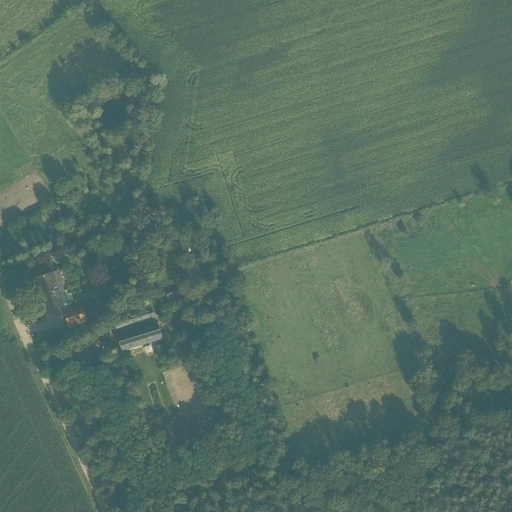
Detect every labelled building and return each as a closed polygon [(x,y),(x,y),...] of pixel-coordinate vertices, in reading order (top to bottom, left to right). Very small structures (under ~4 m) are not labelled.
[(137,227),(136,208),(117,209),(118,227),(137,227)] [(47,235),(37,216),(28,221),(38,240),(47,235)] [(58,272),(36,280),(42,298),(60,292),(64,290),(58,272)] [(60,292),(42,298),(47,312),(65,306),(60,292)] [(94,302),(86,305),(89,315),(97,312),(94,302)] [(85,321),(81,308),(63,313),(67,327),(85,321)] [(133,320),(113,326),(119,350),(162,339),(157,322),(135,327),(133,320)]
